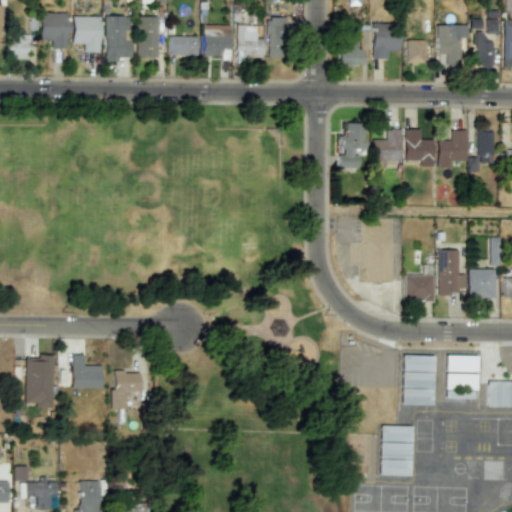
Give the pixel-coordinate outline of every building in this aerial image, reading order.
[(65,13),(37,12),(37,39),(49,40),(48,47),(64,48),(65,13)] [(69,43),(81,43),(81,51),(97,52),(97,16),(70,15),(69,43)] [(128,57),(128,40),(125,40),(125,15),(102,15),(102,62),(115,62),(115,57),(128,57)] [(154,16),(133,16),(133,56),(154,57),(154,16)] [(472,66),(488,66),(487,33),(494,33),(494,17),(482,17),(483,32),(472,32),(472,66)] [(264,18),(265,57),(284,57),(284,18),(264,18)] [(369,58),(385,58),(385,50),(397,51),(397,23),(369,23),(369,58)] [(457,24),(433,25),(433,54),(442,54),(443,66),(458,66),(457,24)] [(228,25),(200,25),(200,56),(227,57),(228,25)] [(233,57),(260,57),(261,39),(254,39),(254,25),(234,25),(233,57)] [(360,64),(361,49),(366,49),(367,31),(356,31),(356,40),(336,40),(335,68),(351,68),(351,64),(360,64)] [(26,58),(26,35),(5,35),(5,58),(26,58)] [(195,36),(167,36),(167,55),(194,56),(195,36)] [(403,39),(402,62),(420,63),(421,40),(403,39)] [(335,167),(355,167),(356,148),(361,148),(362,122),(342,122),(342,133),(336,133),(335,167)] [(398,159),(397,129),(382,129),(382,139),(369,139),(369,166),(381,166),(381,160),(398,159)] [(430,166),(429,139),(417,139),(416,129),(401,129),(401,160),(416,159),(417,166),(430,166)] [(463,130),(447,130),(447,140),(434,140),(433,167),(447,167),(447,160),(462,161),(463,130)] [(489,162),(490,131),(474,131),(474,162),(489,162)] [(349,280),(389,281),(390,220),(350,220),(349,280)] [(455,250),(434,249),(433,294),(454,294),(454,288),(462,288),(462,274),(454,273),(455,250)] [(491,268),(464,269),(465,297),(492,297),(491,268)] [(430,300),(429,275),(400,275),(401,301),(430,300)] [(98,387),(98,365),(80,365),(80,355),(69,354),(68,387),(98,387)] [(21,402),(32,402),(32,407),(48,408),(50,356),(22,355),(21,402)] [(399,371),(398,404),(429,404),(430,356),(399,355),(399,371)] [(442,371),(473,372),(473,356),(443,355),(442,371)] [(109,408),(136,407),(136,398),(126,398),(125,391),(137,391),(137,371),(109,372),(109,408)] [(473,374),(442,373),(442,398),(461,398),(462,389),(473,390),(473,374)] [(511,406),(511,381),(484,381),(483,406),(511,406)] [(376,441),(408,441),(408,426),(377,425),(376,441)] [(407,458),(407,443),(377,442),(376,457),(407,458)] [(407,459),(376,459),(376,474),(407,475),(407,459)] [(10,480),(23,480),(23,466),(10,466),(10,480)] [(54,482),(43,482),(43,480),(22,480),(21,495),(33,495),(33,508),(53,508),(54,482)] [(72,511),(86,511),(87,511),(95,511),(96,480),(73,480),(72,511)]
